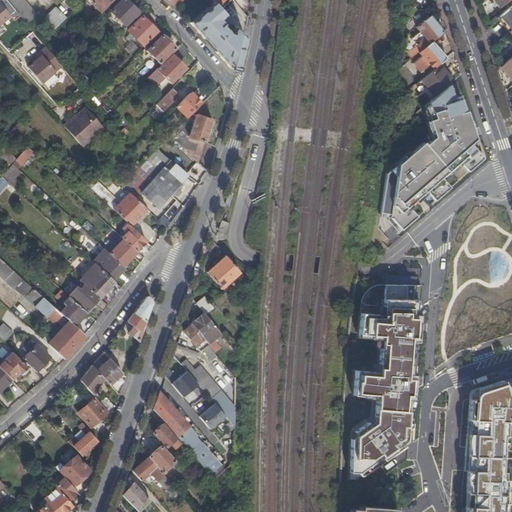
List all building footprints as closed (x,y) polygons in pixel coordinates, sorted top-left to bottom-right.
[(0,0),(0,24),(16,11),(6,0),(0,0)] [(6,0),(16,11),(27,25),(37,15),(24,0),(6,0)] [(91,0),(94,2),(92,3),(101,12),(112,0),(91,0)] [(125,25),(138,12),(126,0),(121,0),(110,11),(125,25)] [(211,0),(213,2),(220,10),(230,0),(211,0)] [(220,10),(213,2),(189,22),(229,67),(237,70),(245,38),(231,22),(220,10)] [(511,4),(508,8),(498,16),(510,31),(511,29),(511,4)] [(53,30),(66,18),(55,6),(42,18),(53,30)] [(143,46),(157,31),(142,16),(127,31),(143,46)] [(407,33),(407,34),(404,49),(407,50),(406,52),(411,59),(418,53),(432,41),(443,33),(430,16),(416,27),(420,32),(412,39),(407,33)] [(231,22),(245,38),(247,27),(238,17),(231,22)] [(159,63),(174,48),(161,35),(146,51),(159,63)] [(122,50),(127,44),(119,38),(114,44),(122,50)] [(446,58),(432,41),(418,53),(421,56),(413,64),(420,72),(429,65),(433,70),(439,64),(441,63),(446,58)] [(123,48),(129,56),(137,49),(132,42),(123,48)] [(178,61),(188,52),(181,43),(148,77),(160,89),(168,81),(170,82),(176,76),(179,74),(185,68),(178,61)] [(41,83),(61,66),(57,61),(48,50),(35,60),(38,63),(36,65),(29,70),(41,83)] [(511,56),(500,67),(511,80),(511,56)] [(454,79),(441,63),(439,64),(452,81),(454,79)] [(452,81),(439,64),(433,70),(417,82),(421,87),(432,99),(449,84),(452,81)] [(417,82),(412,87),(416,91),(421,87),(417,82)] [(449,84),(432,99),(424,106),(436,138),(426,146),(424,143),(399,166),(389,220),(398,232),(417,217),(411,211),(428,195),(434,201),(450,187),(443,179),(461,161),(470,172),(484,159),(472,145),(477,140),(468,111),(466,112),(461,96),(455,98),(449,84)] [(178,95),(172,88),(156,104),(162,111),(178,95)] [(187,117),(201,103),(190,92),(176,106),(187,117)] [(65,128),(82,146),(103,128),(86,107),(76,116),(78,118),(72,122),(69,119),(62,125),(65,128)] [(115,117),(111,114),(106,119),(109,123),(115,117)] [(169,135),(197,163),(212,120),(195,114),(187,136),(183,131),(189,124),(184,120),(169,135)] [(20,139),(22,137),(15,131),(24,122),(21,120),(11,130),(20,139)] [(22,137),(30,129),(24,122),(15,131),(22,137)] [(16,158),(2,145),(0,146),(0,161),(6,168),(16,158)] [(33,151),(27,146),(21,152),(27,158),(33,151)] [(129,193),(135,199),(140,193),(157,208),(186,175),(156,148),(120,184),(129,193)] [(27,158),(21,152),(16,158),(14,161),(19,166),(27,158)] [(19,170),(11,163),(0,175),(6,181),(8,182),(19,170)] [(133,228),(149,212),(135,199),(129,193),(120,202),(98,181),(91,188),(125,220),(133,228)] [(227,219),(222,217),(218,229),(224,231),(227,223),(226,222),(227,219)] [(122,238),(136,251),(146,241),(133,228),(125,220),(123,222),(125,225),(122,228),(125,231),(121,236),(122,238)] [(122,265),(136,251),(122,238),(108,252),(112,256),(122,265)] [(239,272),(224,255),(206,272),(221,289),(239,272)] [(112,280),(124,267),(122,265),(112,256),(100,268),(112,280)] [(42,339),(64,359),(85,335),(73,325),(59,312),(0,258),(0,276),(10,286),(23,296),(54,323),(56,321),(63,327),(55,334),(53,333),(51,335),(53,337),(51,339),(46,334),(42,339)] [(82,282),(90,290),(99,297),(113,281),(112,280),(100,268),(94,263),(84,275),(86,277),(82,282)] [(351,435),(350,472),(360,476),(408,442),(420,285),(382,284),(371,287),(364,293),(360,302),(360,312),(357,337),(379,339),(376,371),(354,370),(352,395),(375,396),(374,417),(370,420),(351,435)] [(59,312),(73,325),(80,318),(81,319),(83,318),(85,316),(86,313),(85,313),(86,312),(77,304),(61,290),(55,296),(65,306),(59,312)] [(93,303),(103,311),(108,305),(99,297),(90,290),(87,293),(86,291),(84,293),(85,295),(79,303),(87,310),(93,303)] [(134,312),(145,321),(151,302),(149,298),(147,297),(146,296),(134,312)] [(204,296),(195,303),(203,313),(205,315),(213,308),(204,296)] [(511,311),(485,319),(490,339),(511,332),(511,311)] [(137,340),(145,321),(134,312),(127,321),(133,326),(128,332),(137,340)] [(205,315),(203,313),(190,324),(191,325),(204,341),(206,343),(213,338),(219,333),(205,315)] [(204,341),(191,325),(183,331),(184,332),(200,351),(202,350),(207,345),(206,343),(204,341)] [(0,330),(0,338),(5,344),(14,334),(5,326),(0,330)] [(213,338),(206,343),(207,345),(214,353),(221,348),(213,338)] [(21,359),(35,372),(49,357),(31,340),(26,346),(30,350),(21,359)] [(207,345),(202,350),(211,361),(217,356),(214,353),(207,345)] [(0,369),(10,379),(11,380),(19,372),(24,377),(30,372),(26,368),(27,367),(11,352),(0,362),(0,369)] [(118,394),(125,377),(103,352),(97,358),(102,364),(95,370),(103,378),(118,394)] [(126,363),(122,357),(116,362),(121,368),(126,363)] [(186,360),(180,364),(185,370),(198,384),(214,404),(224,416),(234,427),(234,411),(223,398),(225,396),(199,365),(195,369),(186,360)] [(91,392),(103,378),(95,370),(91,366),(80,380),(91,392)] [(0,389),(10,379),(0,369),(0,389)] [(198,384),(185,370),(171,383),(182,396),(186,393),(186,394),(198,384)] [(511,377),(470,392),(465,457),(470,457),(468,511),(503,511),(504,502),(509,502),(509,479),(504,479),(505,422),(511,420),(511,377)] [(196,436),(159,392),(153,409),(216,480),(233,500),(233,460),(224,469),(207,450),(195,437),(196,436)] [(111,414),(114,405),(105,395),(99,401),(111,414)] [(106,412),(93,398),(77,412),(90,426),(106,412)] [(224,416),(214,404),(202,414),(201,413),(198,416),(209,429),(224,416)] [(81,455),(97,439),(82,423),(78,428),(81,431),(69,442),(81,455)] [(175,439),(162,424),(152,433),(165,448),(175,439)] [(175,461),(161,445),(148,457),(161,472),(175,461)] [(88,478),(91,471),(89,470),(76,456),(77,455),(71,448),(63,455),(69,462),(64,467),(60,463),(55,467),(62,475),(71,486),(81,477),(83,479),(85,477),(88,478)] [(161,472),(148,457),(132,471),(140,481),(150,472),(166,491),(173,486),(161,472)] [(74,489),(71,486),(62,475),(58,478),(60,480),(54,485),(56,487),(67,500),(74,493),(72,491),(74,489)] [(60,480),(58,478),(57,477),(51,481),(54,485),(60,480)] [(146,497),(128,477),(122,495),(137,511),(141,506),(140,504),(146,497)] [(64,511),(72,505),(67,500),(56,487),(44,498),(47,502),(42,507),(36,511),(64,511)] [(38,503),(42,507),(47,502),(44,498),(38,503)]
